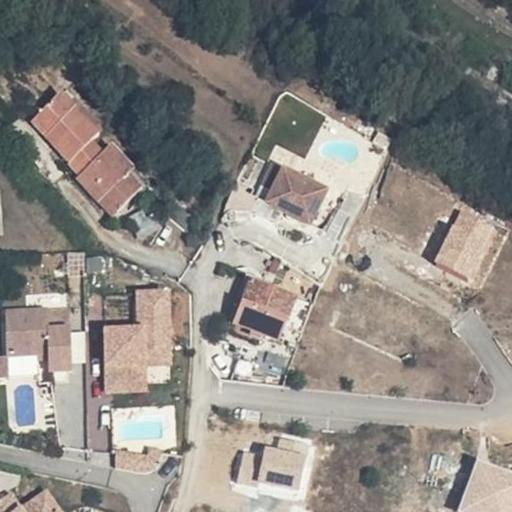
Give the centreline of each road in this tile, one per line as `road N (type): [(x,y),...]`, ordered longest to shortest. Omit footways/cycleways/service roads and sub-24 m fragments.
road 1 (residential): [(511,405),(480,416),(202,391)]
road 2 (residential): [(147,511),(131,481),(0,451)]
